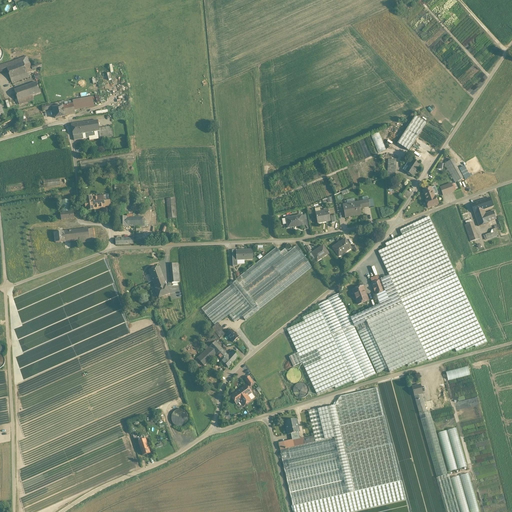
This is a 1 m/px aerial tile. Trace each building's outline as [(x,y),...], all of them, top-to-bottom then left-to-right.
[(32,72),(26,56),(22,58),(23,62),(27,73),(32,72)] [(22,58),(0,65),(0,71),(7,69),(7,68),(23,62),(22,58)] [(23,62),(7,68),(7,69),(12,82),(28,77),(27,73),(23,62)] [(36,82),(28,85),(32,96),(40,93),(36,82)] [(28,85),(14,90),(19,105),(34,100),(32,96),(28,85)] [(88,97),(79,99),(81,106),(90,104),(88,97)] [(6,108),(14,105),(12,99),(4,102),(6,108)] [(73,104),(63,106),(65,116),(75,114),(73,104)] [(63,106),(53,108),(55,118),(65,116),(63,106)] [(415,117),(397,144),(408,151),(426,124),(415,117)] [(42,118),(21,124),(22,129),(27,128),(43,123),(42,118)] [(98,121),(83,123),(85,133),(99,131),(99,129),(98,121)] [(83,123),(71,125),(74,141),(82,139),(82,134),(85,133),(83,123)] [(85,133),(82,134),(82,139),(89,138),(89,140),(114,136),(113,126),(99,129),(99,131),(85,133)] [(379,132),(371,136),(378,153),(386,149),(379,132)] [(132,153),(80,161),(81,170),(133,162),(132,153)] [(420,164),(411,158),(405,167),(403,170),(405,172),(412,176),(415,173),(414,172),(420,164)] [(453,159),(444,164),(450,174),(458,170),(453,159)] [(396,160),(388,160),(387,173),(395,173),(396,160)] [(458,170),(450,174),(455,183),(463,179),(458,170)] [(27,183),(10,186),(11,192),(28,189),(27,183)] [(451,184),(440,188),(443,196),(454,192),(451,184)] [(430,188),(429,188),(427,188),(426,190),(423,191),(426,200),(434,197),(433,195),(438,193),(435,186),(430,188)] [(103,196),(84,199),(86,211),(93,209),(104,208),(104,207),(103,201),(103,196)] [(176,197),(167,198),(168,218),(177,218),(176,197)] [(426,200),(425,200),(428,208),(438,204),(435,197),(434,197),(426,200)] [(489,198),(481,201),(483,209),(484,210),(492,207),(489,198)] [(355,205),(348,207),(347,205),(343,205),(344,210),(345,218),(362,215),(360,209),(370,207),(368,201),(355,203),(355,205)] [(481,202),(471,205),(473,212),(483,209),(481,202)] [(322,208),(315,209),(317,222),(325,220),(326,222),(330,221),(328,211),(322,212),(322,208)] [(483,209),(473,212),(478,227),(488,223),(485,213),(484,210),(483,209)] [(73,211),(60,213),(61,220),(74,219),(73,211)] [(493,212),(486,214),(486,213),(485,213),(488,223),(496,220),(493,212)] [(302,216),(286,219),(282,220),(283,225),(287,224),(288,228),(303,225),(304,225),(302,216)] [(127,217),(118,217),(118,227),(127,227),(127,217)] [(133,217),(127,217),(127,227),(136,227),(142,227),(142,218),(133,217)] [(429,217),(400,231),(402,236),(385,244),(387,248),(378,252),(389,276),(398,296),(400,299),(455,273),(429,217)] [(478,234),(476,235),(472,222),(464,225),(470,242),(479,238),(478,234)] [(88,229),(63,232),(64,242),(79,240),(80,243),(90,242),(88,229)] [(63,232),(54,233),(56,243),(64,242),(63,232)] [(345,239),(332,248),(338,255),(342,252),(343,254),(351,249),(345,239)] [(280,252),(276,247),(236,279),(236,281),(259,310),(312,268),(297,245),(288,252),(285,249),(280,252)] [(323,246),(312,253),(316,259),(319,256),(321,259),(328,254),(323,246)] [(252,250),(236,251),(237,258),(237,260),(252,259),(252,250)] [(178,263),(170,264),(172,283),(180,282),(178,263)] [(160,267),(149,271),(153,282),(164,278),(160,267)] [(455,273),(400,299),(402,305),(403,305),(402,305),(427,358),(428,361),(454,349),(456,352),(465,348),(466,350),(474,346),(475,348),(487,342),(455,273)] [(398,296),(389,276),(380,280),(384,292),(385,292),(389,300),(398,296)] [(164,278),(153,282),(155,289),(166,285),(164,278)] [(380,280),(371,283),(376,295),(384,292),(380,280)] [(259,310),(236,281),(232,284),(246,301),(252,308),(242,317),(245,321),(259,310)] [(232,284),(201,309),(215,326),(228,315),(246,301),(232,284)] [(166,285),(155,289),(159,298),(169,294),(166,285)] [(360,286),(358,287),(357,289),(353,290),(358,305),(368,301),(363,287),(362,287),(360,286)] [(398,296),(389,300),(385,292),(384,292),(376,295),(379,305),(350,318),(339,294),(328,299),(328,300),(318,305),(320,310),(333,337),(352,328),(354,327),(355,327),(366,322),(370,320),(376,317),(380,315),(391,310),(392,310),(402,305),(400,299),(398,296)] [(246,301),(228,315),(234,323),(242,317),(252,308),(246,301)] [(427,358),(402,305),(392,310),(417,363),(427,358)] [(333,337),(320,310),(302,318),(304,322),(287,330),(298,354),(302,363),(317,395),(334,387),(335,389),(353,381),(333,337)] [(414,361),(391,310),(380,315),(403,366),(414,361)] [(384,333),(376,317),(370,320),(391,365),(400,361),(386,332),(384,333)] [(387,368),(366,322),(355,327),(377,373),(387,368)] [(226,333),(220,325),(214,330),(220,339),(226,333)] [(352,328),(333,337),(353,381),(354,384),(375,374),(354,327),(352,328)] [(239,337),(232,330),(226,335),(233,342),(239,337)] [(202,345),(206,350),(218,339),(216,336),(213,339),(211,337),(202,345)] [(228,356),(214,343),(209,349),(216,356),(222,362),(228,356)] [(216,356),(209,349),(198,359),(205,366),(216,356)] [(239,356),(233,351),(228,356),(222,362),(228,368),(239,356)] [(298,354),(290,358),(294,367),(302,363),(298,354)] [(468,366),(445,371),(447,380),(470,375),(468,366)] [(301,379),(302,377),(301,374),(300,371),(298,370),(296,368),(293,368),(290,369),(288,371),(287,373),(286,376),(286,378),(288,381),(290,383),(292,384),(295,384),(297,383),(300,382),(301,379)] [(440,370),(421,376),(423,382),(442,377),(440,370)] [(253,384),(248,377),(245,379),(250,386),(253,384)] [(450,404),(443,379),(434,381),(441,406),(450,404)] [(307,395),(308,393),(309,390),(308,387),(306,385),(304,383),(302,383),(299,383),(296,384),(294,386),(293,388),(293,391),(294,393),(295,396),(297,397),(300,398),(303,398),(305,397),(307,395)] [(246,386),(237,393),(236,392),(231,396),(236,404),(240,402),(242,405),(245,403),(246,404),(251,401),(248,396),(252,393),(246,386)] [(421,386),(417,387),(416,386),(412,388),(414,396),(422,394),(423,394),(421,386)] [(377,388),(340,396),(335,406),(327,407),(332,427),(339,426),(383,416),(377,388)] [(422,394),(414,396),(416,404),(424,402),(422,394)] [(451,405),(440,408),(449,440),(460,437),(451,405)] [(383,416),(339,426),(332,427),(327,407),(308,412),(313,433),(311,434),(312,437),(314,436),(315,442),(334,438),(346,494),(293,506),(294,511),(355,511),(406,500),(401,481),(400,482),(391,444),(390,444),(384,416),(383,416)] [(448,441),(439,409),(431,411),(440,443),(448,441)] [(447,475),(429,412),(419,415),(437,478),(447,475)] [(296,419),(285,422),(286,427),(287,426),(288,434),(287,434),(288,435),(291,434),(298,432),(299,432),(296,419)] [(292,440),(278,443),(280,450),(288,449),(288,448),(301,445),(300,438),(292,440)] [(301,445),(288,448),(288,449),(280,450),(293,506),(346,494),(334,438),(315,442),(304,445),(301,445)] [(145,439),(138,442),(139,445),(143,456),(150,454),(146,443),(145,439)] [(437,478),(436,478),(445,511),(459,511),(449,475),(447,475),(437,478)]
